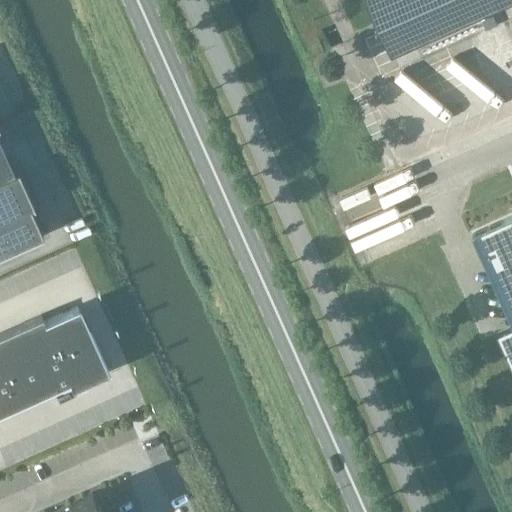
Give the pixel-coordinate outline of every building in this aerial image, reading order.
[(369,0),(392,51),(507,0),(369,0)] [(0,140),(0,255),(43,236),(30,207),(32,206),(32,207),(34,206),(17,169),(16,170),(14,171),(0,140)] [(511,215),(473,233),(511,320),(511,326),(498,333),(511,365),(511,215)] [(41,314),(0,332),(0,412),(71,380),(74,387),(109,371),(79,305),(44,321),(41,314)] [(102,511),(92,493),(57,511),(102,511)]
